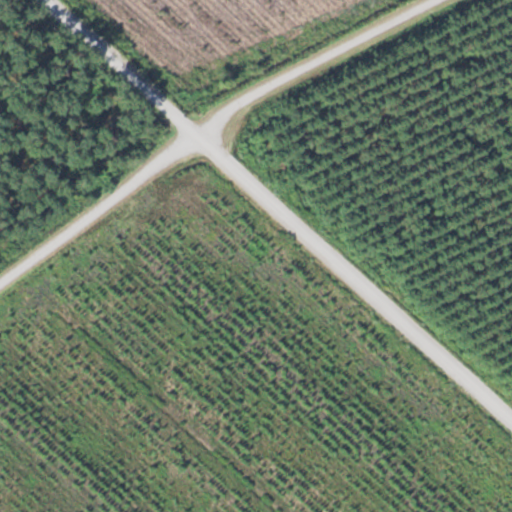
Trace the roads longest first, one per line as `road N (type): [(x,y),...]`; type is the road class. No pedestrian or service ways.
road 1 (track): [(511,418),(46,0)]
road 2 (track): [(0,280),(249,96),(434,0)]
